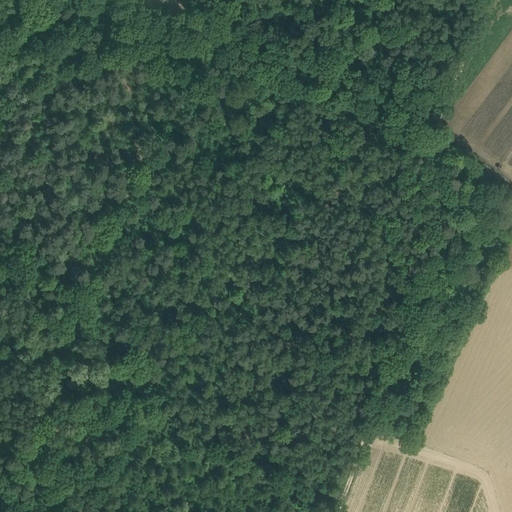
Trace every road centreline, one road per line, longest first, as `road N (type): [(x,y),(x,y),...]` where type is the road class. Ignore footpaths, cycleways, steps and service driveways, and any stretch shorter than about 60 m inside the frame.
road 1 (track): [(430,148),(182,44),(141,44),(0,112)]
road 2 (track): [(482,164),(336,511)]
road 3 (track): [(430,148),(482,0)]
